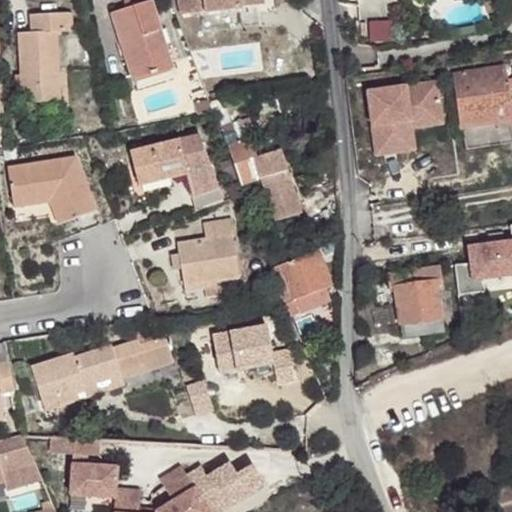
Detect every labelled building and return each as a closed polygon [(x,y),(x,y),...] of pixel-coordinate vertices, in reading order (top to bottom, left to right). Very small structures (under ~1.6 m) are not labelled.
[(125,0),(127,10),(149,3),(148,0),(125,0)] [(177,0),(181,15),(263,6),(262,0),(177,0)] [(114,15),(135,79),(171,68),(150,3),(149,3),(127,10),(114,15)] [(19,33),(23,104),(27,104),(28,120),(61,118),(60,101),(56,32),(68,32),(68,29),(73,28),(72,13),(67,13),(31,14),(33,33),(19,33)] [(456,74),(464,128),(497,123),(495,107),(509,105),(506,90),(505,80),(503,67),(456,74)] [(135,79),(138,91),(174,79),(171,68),(135,79)] [(437,82),(369,91),(377,155),(404,151),(400,122),(442,116),(437,82)] [(223,100),(209,102),(213,112),(213,113),(214,114),(216,114),(228,145),(229,145),(242,184),(261,177),(275,221),(301,212),(280,148),(255,157),(248,138),(255,136),(249,119),(230,125),(226,111),(225,111),(223,100)] [(495,107),(497,123),(511,121),(509,105),(495,107)] [(442,116),(400,122),(404,151),(415,150),(412,128),(443,124),(442,116)] [(131,153),(139,186),(186,174),(192,198),(218,188),(199,136),(181,141),(131,153)] [(7,169),(14,207),(50,202),(59,224),(96,211),(75,158),(7,169)] [(204,282),(215,280),(239,277),(233,237),(235,237),(233,221),(203,226),(206,240),(177,245),(179,255),(181,269),(184,284),(204,282)] [(271,268),(283,298),(285,303),(291,318),(302,314),(297,299),(326,288),(332,286),(320,251),(271,268)] [(170,256),(173,270),(181,269),(179,255),(170,256)] [(395,287),(400,324),(442,318),(437,284),(449,282),(467,279),(465,269),(441,273),(440,266),(387,274),(389,288),(395,287)] [(451,292),(477,286),(476,277),(475,268),(465,269),(467,279),(449,282),(451,292)] [(206,298),(218,297),(215,280),(204,282),(205,290),(206,298)] [(205,290),(204,282),(184,284),(185,293),(205,290)] [(297,299),(302,314),(331,303),(326,288),(297,299)] [(400,324),(402,339),(444,333),(442,318),(400,324)] [(120,372),(122,380),(174,363),(165,336),(139,344),(145,364),(120,372)] [(31,368),(43,406),(58,401),(59,406),(78,400),(76,393),(85,391),(82,384),(120,372),(145,364),(139,344),(138,341),(113,349),(112,346),(74,358),(73,355),(31,368)] [(0,419),(4,418),(0,394),(14,391),(9,362),(0,363),(0,419)] [(85,391),(87,399),(125,386),(122,380),(120,372),(82,384),(85,391)] [(172,393),(181,420),(213,411),(204,383),(172,393)] [(43,406),(45,412),(59,406),(58,401),(43,406)] [(22,435),(0,441),(0,484),(5,484),(7,492),(44,482),(36,466),(22,438),(22,435)] [(100,442),(52,439),(52,454),(74,455),(87,456),(99,457),(100,442)] [(87,456),(74,455),(74,465),(87,466),(87,456)] [(87,466),(74,465),(72,496),(117,498),(118,489),(119,468),(87,466)] [(159,511),(212,511),(184,466),(162,479),(176,500),(159,510),(159,511)] [(144,491),(118,489),(117,498),(116,511),(142,511),(143,509),(144,491)] [(158,510),(159,510),(176,500),(172,495),(156,505),(158,510)]
